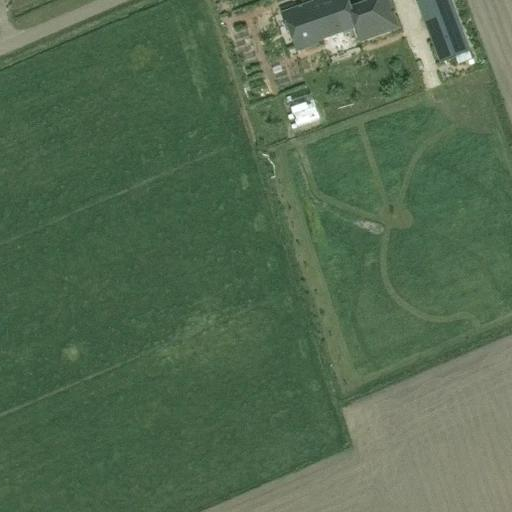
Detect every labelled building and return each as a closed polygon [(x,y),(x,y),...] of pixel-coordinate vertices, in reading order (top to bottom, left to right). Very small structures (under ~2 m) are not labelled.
[(387,0),(376,0),(347,10),(343,0),(319,0),(283,13),(296,51),(315,44),(355,30),(357,30),(361,41),(398,28),(387,0)] [(461,30),(449,0),(424,0),(417,3),(432,41),(461,30)] [(469,52),(461,30),(432,41),(440,63),(469,52)] [(426,38),(388,46),(394,72),(432,64),(426,38)] [(310,93),(289,100),(297,125),(318,118),(310,93)]
